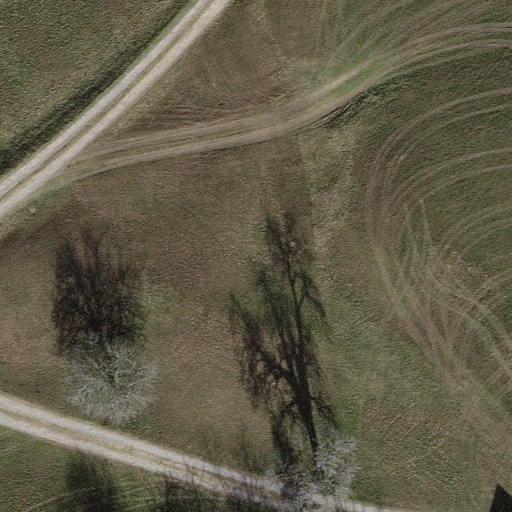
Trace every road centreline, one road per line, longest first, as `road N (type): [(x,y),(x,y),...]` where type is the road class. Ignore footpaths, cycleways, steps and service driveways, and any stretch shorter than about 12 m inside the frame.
road 1 (track): [(313,511),(0,424)]
road 2 (track): [(0,207),(95,124),(215,0)]
